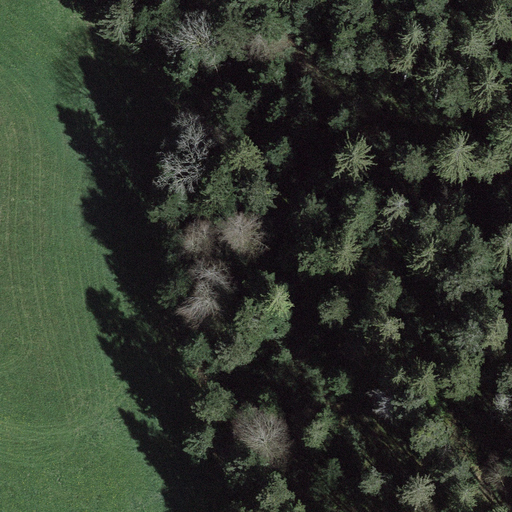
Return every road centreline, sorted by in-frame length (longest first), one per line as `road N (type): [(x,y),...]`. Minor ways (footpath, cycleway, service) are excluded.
road 1 (track): [(441,152),(482,511)]
road 2 (track): [(511,173),(441,152),(353,105),(282,40),(263,0)]
